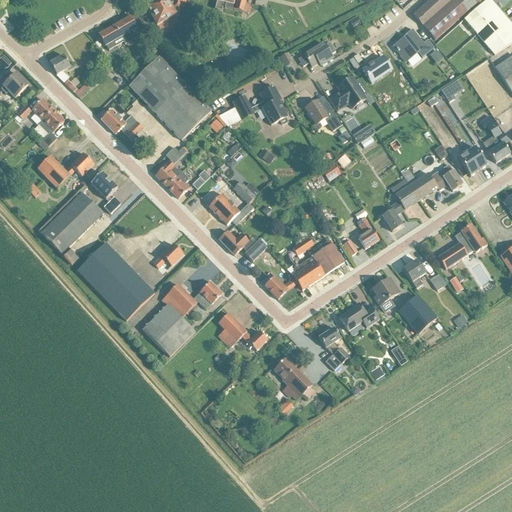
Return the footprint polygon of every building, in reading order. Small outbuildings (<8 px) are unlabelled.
[(166,0),(160,0),(146,9),(147,10),(146,11),(149,16),(150,16),(156,27),(161,35),(179,24),(175,17),(178,15),(174,7),(171,8),(168,4),(166,0)] [(171,0),(171,2),(168,4),(171,8),(174,7),(178,15),(182,12),(185,0),(207,0),(217,2),(215,7),(215,10),(222,12),(224,4),(225,4),(224,9),(243,14),(243,13),(249,14),(250,11),(251,6),(249,5),(249,0),(171,0)] [(481,1),(481,0),(431,0),(413,16),(434,41),(481,1)] [(484,43),(507,23),(508,24),(509,22),(489,0),(487,0),(463,20),(484,43)] [(140,34),(146,30),(137,14),(131,18),(140,34)] [(364,14),(357,17),(360,23),(366,19),(364,14)] [(125,46),(141,36),(140,34),(131,18),(131,17),(98,36),(105,47),(106,47),(109,51),(123,43),(125,46)] [(422,59),(433,49),(427,41),(423,44),(412,30),(404,37),(405,38),(393,47),(400,56),(399,56),(405,63),(417,53),(422,59)] [(152,58),(158,52),(149,42),(143,47),(152,58)] [(320,67),(332,59),(330,56),(335,53),(329,43),(324,46),(323,45),(304,56),(305,56),(298,60),(303,68),(309,64),(312,68),(318,63),(320,67)] [(237,50),(234,58),(241,61),(244,52),(237,50)] [(286,68),(292,64),(287,55),(280,60),(286,68)] [(63,56),(49,64),(56,77),(73,93),(80,100),(79,99),(87,92),(90,89),(85,85),(78,92),(75,89),(70,84),(67,81),(68,79),(63,73),(70,69),(68,65),(63,56)] [(175,70),(163,57),(160,60),(159,59),(129,88),(181,142),(211,113),(172,73),(175,70)] [(511,57),(495,69),(511,94),(511,57)] [(368,68),(363,72),(371,85),(391,72),(383,58),(374,64),(373,64),(367,67),(368,68)] [(239,74),(244,71),(241,64),(235,67),(236,69),(233,71),(232,69),(226,72),(230,79),(235,76),(239,74)] [(15,99),(28,86),(16,75),(1,90),(6,95),(8,93),(15,99)] [(341,93),(330,100),(337,111),(348,104),(352,110),(366,101),(363,97),(368,94),(359,80),(355,84),(352,79),(337,88),(341,93)] [(91,91),(97,87),(94,81),(87,85),(91,91)] [(448,89),(441,93),(448,103),(455,99),(453,97),(463,90),(458,82),(448,89)] [(263,103),(265,102),(267,107),(262,110),(270,127),(279,122),(282,127),(288,123),(286,119),(287,118),(278,101),(277,102),(275,97),(278,96),(274,88),(273,89),(272,87),(270,88),(271,90),(259,96),(263,103)] [(88,96),(84,98),(89,107),(93,105),(88,96)] [(245,97),(232,103),(235,109),(241,122),(254,115),(251,109),(245,97)] [(43,122),(53,112),(42,101),(32,111),(43,121),(43,122)] [(319,106),(317,102),(313,104),(311,104),(309,106),(308,107),(305,109),(310,118),(315,125),(314,125),(313,128),(315,131),(318,132),(320,130),(321,127),(319,124),(325,121),(333,133),(342,126),(326,102),(319,106)] [(31,113),(26,107),(17,116),(18,118),(22,122),(31,113)] [(101,121),(100,121),(115,136),(121,131),(125,135),(136,124),(130,118),(124,124),(111,111),(101,121)] [(64,123),(53,112),(43,122),(43,121),(39,126),(48,135),(42,142),(48,148),(57,140),(52,135),(64,123)] [(224,132),(231,124),(221,116),(215,124),(224,132)] [(501,134),(493,123),(486,127),(493,138),(482,145),(495,164),(510,155),(504,146),(508,142),(503,134),(502,133),(501,134)] [(131,141),(142,130),(136,124),(125,135),(131,141)] [(236,140),(238,132),(231,130),(229,138),(236,140)] [(368,140),(371,145),(381,138),(377,133),(368,140)] [(174,149),(165,157),(170,162),(174,158),(178,162),(186,153),(182,149),(178,153),(174,149)] [(475,149),(466,154),(478,173),(487,167),(481,158),(475,149)] [(270,165),(275,158),(263,150),(259,158),(262,160),(270,165)] [(323,163),(333,160),(331,154),(321,157),(323,163)] [(466,154),(458,160),(470,178),(478,173),(466,154)] [(81,178),(94,166),(83,155),(70,167),(71,167),(65,173),(50,158),(37,170),(57,190),(69,177),(75,171),(81,178)] [(343,169),(351,163),(345,156),(337,162),(343,169)] [(178,170),(177,171),(169,163),(167,165),(155,177),(167,189),(177,179),(176,179),(182,173),(178,170)] [(329,183),(340,175),(333,164),(321,172),(329,183)] [(407,170),(401,174),(405,180),(414,194),(419,202),(437,190),(438,192),(447,186),(452,193),(462,186),(449,166),(430,179),(428,175),(417,183),(408,170),(407,170)] [(197,191),(205,183),(210,178),(204,172),(199,177),(201,179),(192,186),(197,191)] [(177,179),(167,189),(178,200),(185,193),(190,189),(185,184),(189,180),(182,173),(176,179),(177,179)] [(102,174),(91,186),(106,201),(107,201),(109,203),(104,209),(111,216),(122,205),(115,198),(112,201),(109,198),(118,190),(113,185),(102,174)] [(319,174),(310,179),(313,183),(321,177),(319,174)] [(35,200),(41,194),(28,180),(21,186),(35,200)] [(405,212),(419,202),(414,194),(405,180),(390,190),(399,203),(390,209),(392,212),(382,218),(386,225),(392,233),(402,226),(396,217),(404,211),(404,212),(405,212)] [(240,183),(233,190),(248,206),(248,205),(255,199),(254,198),(245,189),(240,183)] [(245,189),(254,198),(259,193),(250,184),(245,189)] [(84,187),(38,233),(71,266),(78,260),(68,250),(103,215),(93,205),(82,194),(87,190),(84,187)] [(216,201),(209,208),(227,227),(231,222),(239,214),(221,196),(216,201)] [(236,227),(243,220),(253,210),(248,205),(248,206),(231,222),(236,227)] [(358,222),(367,216),(363,210),(354,216),(358,222)] [(371,231),(368,226),(364,219),(357,224),(365,235),(358,240),(365,251),(378,242),(371,231)] [(480,241),(471,226),(461,233),(454,238),(459,245),(437,259),(445,271),(467,257),(467,256),(473,252),(475,254),(487,247),(482,240),(480,241)] [(297,258),(306,252),(313,247),(303,232),(295,237),(299,245),(292,250),(294,252),(297,258)] [(235,241),(234,240),(227,233),(218,241),(234,257),(242,249),(247,253),(257,243),(252,239),(248,242),(241,235),(235,241)] [(252,263),(259,256),(267,249),(259,241),(257,243),(247,253),(245,255),(252,263)] [(291,268),(287,271),(292,277),(295,281),(297,285),(302,292),(324,277),(344,264),(338,256),(328,241),(316,250),(309,255),(311,259),(293,271),(291,268)] [(350,258),(357,253),(349,242),(342,246),(350,258)] [(126,322),(147,302),(154,295),(105,245),(77,272),(126,322)] [(171,268),(183,256),(173,246),(153,266),(157,270),(165,262),(171,268)] [(511,274),(511,251),(501,259),(511,274)] [(416,290),(423,286),(418,279),(425,275),(417,262),(403,270),(416,290)] [(456,280),(465,291),(471,286),(463,275),(456,280)] [(437,292),(447,286),(438,276),(430,281),(437,292)] [(284,288),(274,278),(264,287),(278,301),(287,292),(297,285),(295,281),(284,288)] [(380,307),(399,295),(389,280),(373,291),(377,298),(374,299),(380,307)] [(211,306),(222,295),(210,283),(199,294),(193,300),(192,299),(191,300),(196,305),(198,303),(206,311),(211,306)] [(170,293),(162,301),(167,307),(168,306),(181,320),(196,305),(191,300),(177,286),(170,293)] [(418,336),(436,320),(416,298),(398,313),(418,336)] [(364,313),(358,304),(349,310),(350,311),(339,319),(348,333),(362,323),(366,329),(379,320),(371,309),(364,313)] [(167,307),(142,332),(169,359),(195,333),(181,320),(168,306),(167,307)] [(470,312),(461,315),(465,326),(474,323),(470,312)] [(252,339),(246,334),(228,315),(221,322),(218,325),(224,332),(218,338),(230,350),(242,338),(256,352),(260,348),(267,341),(259,333),(252,339)] [(333,329),(318,339),(326,350),(332,356),(325,363),(334,372),(342,365),(344,367),(345,366),(347,366),(350,363),(350,361),(351,360),(349,358),(350,357),(341,349),(339,350),(335,344),(341,340),(333,329)] [(406,343),(399,347),(406,360),(413,356),(406,343)] [(398,347),(391,352),(401,367),(408,362),(398,347)] [(296,402),(305,394),(312,387),(294,369),(285,360),(274,371),(283,381),(282,382),(287,387),(282,392),(289,398),(291,396),(296,402)] [(382,377),(391,375),(388,366),(379,369),(382,377)] [(284,416),(293,407),(287,401),(278,411),(284,416)]
